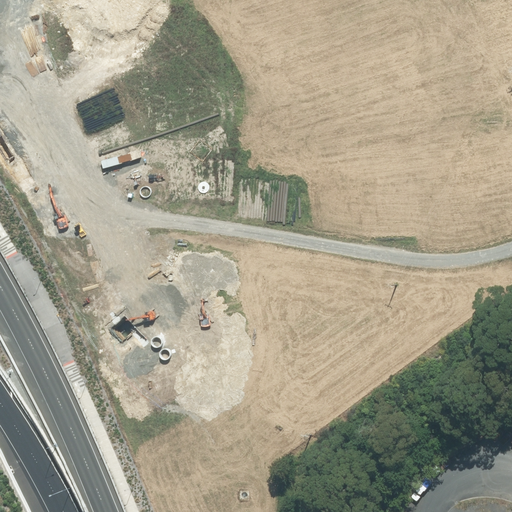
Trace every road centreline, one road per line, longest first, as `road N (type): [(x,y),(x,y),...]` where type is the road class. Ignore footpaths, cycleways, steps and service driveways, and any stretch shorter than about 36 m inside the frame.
road 1 (track): [(141,219),(438,262),(511,248)]
road 2 (motorway): [(0,396),(64,511)]
